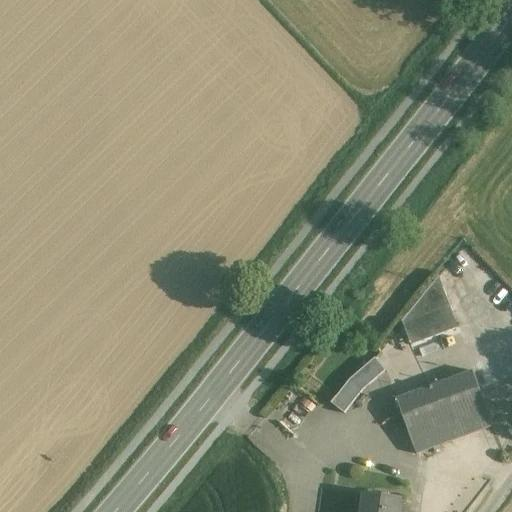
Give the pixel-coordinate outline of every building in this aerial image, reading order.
[(440,279),(403,323),(412,347),(459,330),(440,279)] [(375,359),(350,381),(363,392),(386,372),(375,359)] [(474,373),(397,401),(417,456),(494,428),(474,373)] [(350,381),(331,405),(345,415),(363,392),(350,381)] [(400,511),(402,502),(365,498),(363,511),(400,511)]
